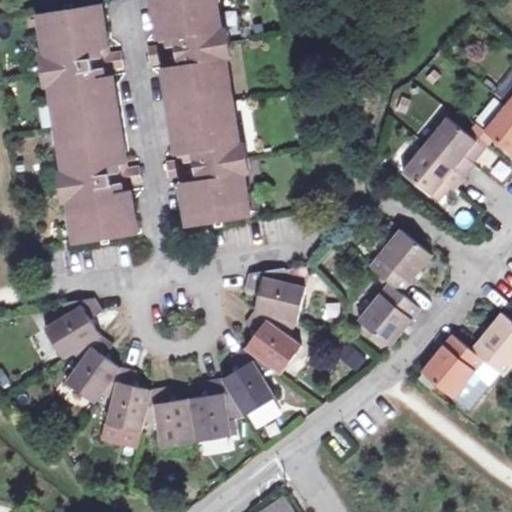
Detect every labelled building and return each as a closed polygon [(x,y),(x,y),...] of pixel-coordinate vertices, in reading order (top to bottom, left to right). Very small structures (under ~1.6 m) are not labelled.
[(214,4),(213,0),(157,0),(163,39),(168,38),(171,53),(166,53),(153,55),(154,61),(167,59),(172,58),(173,67),(168,67),(182,152),(187,152),(188,160),(183,161),(171,163),(172,169),(184,167),(189,166),(191,180),(186,181),(193,224),(248,216),(245,199),(252,197),(240,119),(232,120),(227,86),(235,85),(222,3),(214,4)] [(102,5),(49,13),(51,30),(45,31),(57,111),(65,110),(70,144),(63,146),(75,225),(83,224),(85,242),(139,233),(132,190),(127,191),(125,176),(130,176),(142,174),(142,168),(129,170),(123,171),(122,161),(127,161),(114,76),(108,77),(107,68),(112,67),(125,65),(124,59),(111,61),(106,62),(104,48),(109,47),(102,5)] [(42,14),(45,31),(51,30),(49,13),(42,14)] [(152,48),(153,55),(166,53),(171,53),(168,38),(163,39),(165,47),(152,48)] [(110,54),(109,47),(104,48),(106,62),(111,61),(124,59),(123,52),(110,54)] [(240,119),(235,85),(227,86),(232,120),(240,119)] [(511,97),(485,130),(496,139),(511,151),(511,97)] [(65,110),(57,111),(63,146),(70,144),(65,110)] [(478,142),(467,133),(448,116),(403,171),(433,196),(445,181),(452,186),(457,190),(478,166),(466,156),(478,142)] [(476,122),(467,133),(478,142),(487,149),(496,139),(485,130),(476,122)] [(185,175),(186,181),(191,180),(189,166),(184,167),(172,169),(173,177),(185,175)] [(127,191),(132,190),(131,183),(144,181),(142,174),(130,176),(125,176),(127,191)] [(445,181),(433,196),(440,202),(452,186),(445,181)] [(255,214),(252,197),(245,199),(248,216),(255,214)] [(78,243),(85,242),(83,224),(75,225),(78,243)] [(391,283),(403,293),(434,256),(401,230),(370,265),(391,283)] [(45,328),(63,357),(74,351),(85,359),(68,381),(96,401),(103,393),(116,397),(109,423),(142,431),(146,420),(159,417),(164,445),(233,435),(228,407),(241,405),(247,414),(277,397),(261,373),(273,366),(281,373),(302,345),(280,329),(288,319),(299,321),(307,287),(281,281),(284,269),(252,273),(248,288),(263,292),(258,310),(247,322),(259,332),(247,347),(235,356),(242,368),(224,379),(209,381),(211,395),(171,402),(169,387),(155,389),(154,391),(134,385),(137,372),(123,368),(105,356),(115,345),(102,335),(90,318),(102,312),(92,297),(63,301),(70,314),(45,328)] [(403,293),(391,283),(361,319),(393,346),(423,310),(403,293)] [(486,361),(505,377),(511,368),(511,318),(504,311),(472,349),(453,334),(422,370),(457,398),(486,361)] [(191,340),(189,324),(173,326),(175,342),(191,340)] [(276,511),(292,511),(281,495),(271,503),(276,511)]
